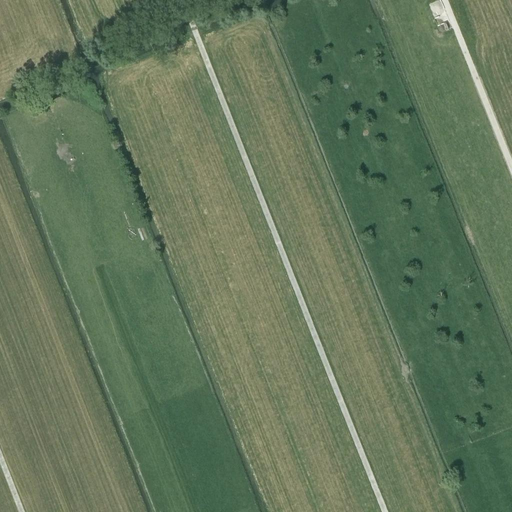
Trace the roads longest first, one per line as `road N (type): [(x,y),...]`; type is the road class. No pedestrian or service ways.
road 1 (track): [(385,511),(184,0)]
road 2 (track): [(248,0),(0,95)]
road 3 (track): [(511,169),(443,0)]
